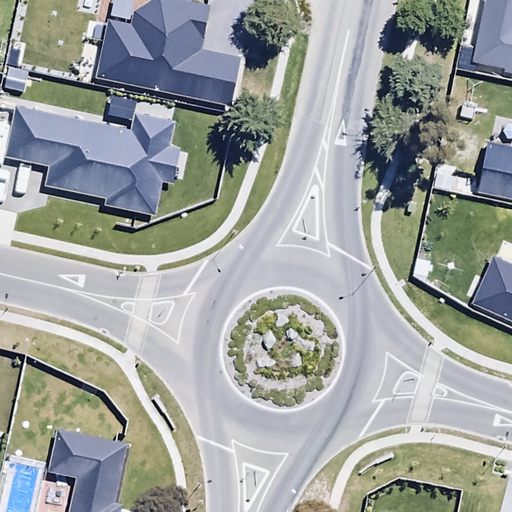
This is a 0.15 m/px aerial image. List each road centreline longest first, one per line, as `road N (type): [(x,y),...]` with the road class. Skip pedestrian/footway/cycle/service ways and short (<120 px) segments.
road 1 (tertiary): [(299,268),(356,0)]
road 2 (residential): [(0,278),(198,331)]
road 3 (residential): [(358,371),(511,407)]
road 4 (tertiary): [(299,268),(343,296),(362,345),(358,371)]
road 5 (tertiary): [(198,331),(208,306),(247,272),(299,268)]
road 6 (tertiary): [(265,429),(219,404),(204,382),(198,331)]
